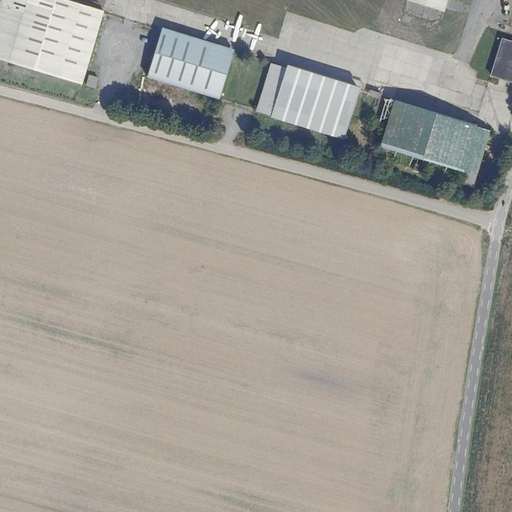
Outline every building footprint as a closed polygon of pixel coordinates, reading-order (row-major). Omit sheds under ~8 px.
[(67,0),(0,0),(0,3),(0,55),(82,80),(102,11),(67,0)] [(408,0),(443,11),(446,0),(408,0)] [(162,27),(149,73),(220,95),(234,49),(162,27)] [(511,41),(503,39),(493,73),(511,78),(511,41)] [(261,108),(276,113),(290,67),(275,62),(261,108)] [(290,67),(276,113),(348,135),(362,88),(290,67)] [(85,73),(82,82),(91,85),(93,76),(85,73)] [(466,170),(481,126),(397,100),(383,144),(466,170)] [(469,171),(478,174),(492,129),(481,126),(466,170),(469,171)] [(475,183),(478,174),(469,171),(466,180),(475,183)]
